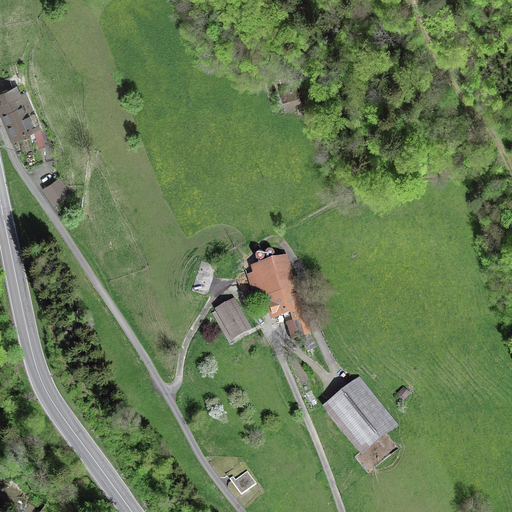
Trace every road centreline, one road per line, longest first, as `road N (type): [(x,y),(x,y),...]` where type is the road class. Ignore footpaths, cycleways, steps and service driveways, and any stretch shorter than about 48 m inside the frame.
road 1 (track): [(0,123),(241,511)]
road 2 (track): [(165,392),(176,385),(185,344),(214,296),(223,286),(234,292),(278,351),(342,511)]
road 3 (primary): [(0,199),(34,362),(132,511)]
road 4 (track): [(414,0),(469,123),(482,221),(511,320)]
